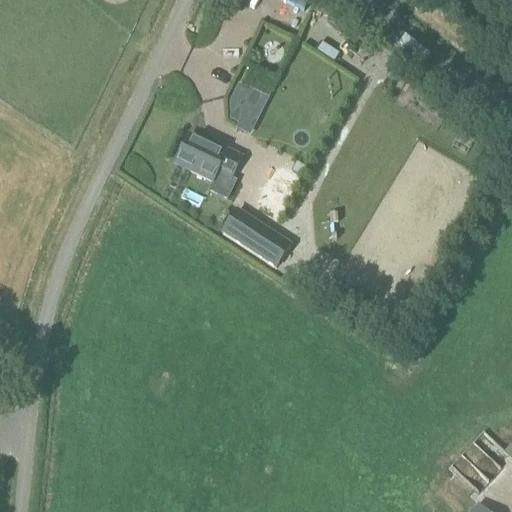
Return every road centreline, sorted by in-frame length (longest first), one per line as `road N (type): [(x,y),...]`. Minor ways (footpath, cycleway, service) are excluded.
road 1 (unclassified): [(22,511),(54,281),(186,0)]
road 2 (unknown): [(376,0),(511,109)]
